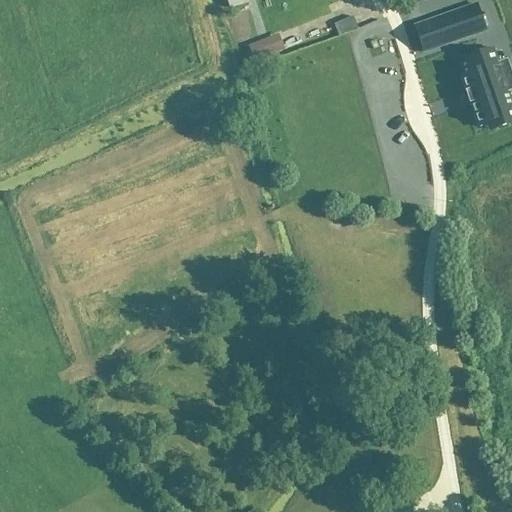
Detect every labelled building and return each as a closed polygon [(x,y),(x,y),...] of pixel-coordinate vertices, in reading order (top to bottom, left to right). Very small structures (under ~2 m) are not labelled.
[(245,0),(222,0),(225,9),(246,2),(245,0)] [(484,31),(475,6),(413,28),(422,53),(484,31)] [(357,30),(352,18),(337,25),(342,36),(357,30)] [(249,49),(253,66),(284,60),(280,43),(249,49)] [(491,51),(463,60),(468,75),(460,78),(465,93),(464,94),(468,106),(469,105),(478,129),(508,118),(500,95),(511,90),(511,82),(505,62),(496,66),(491,51)] [(454,108),(435,114),(442,135),(461,129),(454,108)] [(447,138),(452,153),(476,146),(471,131),(447,138)] [(503,162),(511,158),(511,141),(497,148),(503,162)] [(457,178),(497,168),(491,144),(451,154),(457,178)]
